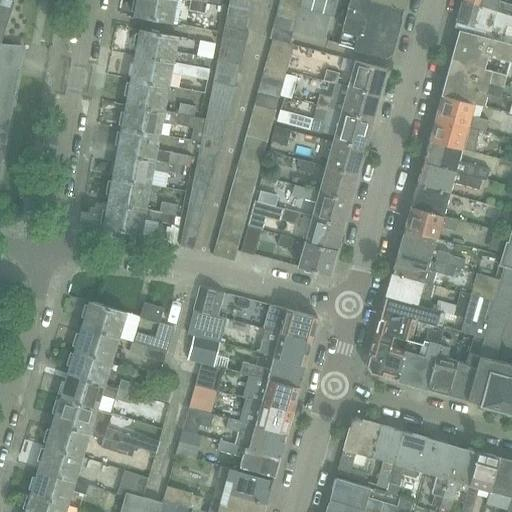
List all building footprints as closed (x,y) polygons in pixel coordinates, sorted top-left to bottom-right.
[(0,0),(0,174),(19,65),(10,63),(13,46),(0,44),(0,42),(13,0),(0,0)] [(176,0),(136,0),(134,16),(172,23),(176,0)] [(207,4),(191,0),(189,11),(205,14),(207,4)] [(301,2),(295,0),(279,0),(278,7),(298,13),(300,7),(301,2)] [(301,0),(301,2),(300,7),(311,11),(314,0),(301,0)] [(314,0),(311,11),(323,14),(326,0),(314,0)] [(326,0),(323,14),(334,17),(339,0),(326,0)] [(366,0),(350,0),(345,20),(396,33),(403,9),(366,0)] [(366,0),(403,9),(405,0),(366,0)] [(476,6),(462,0),(456,21),(462,23),(460,29),(504,42),(508,27),(511,28),(511,16),(495,12),(476,6)] [(500,0),(461,0),(462,0),(476,6),(495,12),(511,16),(511,6),(500,3),(500,0)] [(249,8),(229,3),(227,14),(247,18),(249,8)] [(298,13),(278,7),(275,16),(296,22),(298,13)] [(247,18),(227,14),(224,26),(245,30),(247,18)] [(296,22),(275,16),(273,26),(293,32),(293,31),(296,22)] [(396,33),(345,20),(339,44),(385,57),(391,53),(396,33)] [(245,30),(224,26),(222,36),(246,43),(249,32),(245,31),(245,30)] [(293,32),(273,26),(270,38),(272,38),(290,43),(293,32)] [(511,44),(504,42),(460,29),(455,45),(511,61),(511,62),(511,107),(510,113),(511,113),(511,44)] [(178,37),(139,30),(135,54),(203,67),(205,57),(175,52),(178,37)] [(246,43),(222,36),(220,47),(243,54),(246,43)] [(290,43),(272,38),(269,49),(290,55),(293,44),(290,43)] [(511,61),(455,45),(449,69),(505,84),(511,62),(511,61)] [(243,54),(220,47),(218,58),(240,65),(243,54)] [(290,55),(269,49),(266,60),(287,66),(290,55)] [(203,67),(135,54),(130,79),(169,86),(171,72),(201,78),(203,67)] [(240,65),(218,58),(216,70),(237,75),(240,65)] [(287,66),(266,60),(263,71),(284,76),(287,66)] [(355,60),(348,86),(379,95),(386,69),(355,60)] [(511,86),(505,84),(449,69),(441,95),(474,104),(474,103),(485,106),(487,101),(499,103),(501,94),(511,97),(511,86)] [(237,75),(216,70),(213,81),(234,86),(237,75)] [(340,74),(326,70),(323,80),(336,84),(337,84),(337,83),(340,74)] [(284,76),(263,71),(260,81),(282,87),(284,76)] [(169,86),(130,79),(126,103),(164,110),(169,86)] [(234,86),(213,81),(211,92),(232,97),(235,86),(234,86)] [(282,87),(260,81),(257,92),(278,98),(282,87)] [(348,86),(337,83),(337,84),(336,84),(332,99),(322,96),(310,93),(308,103),(320,106),(329,109),(329,108),(372,120),(379,95),(348,86)] [(232,97),(211,92),(209,102),(229,108),(232,97)] [(278,98),(257,92),(254,103),(276,109),(278,98)] [(474,104),(441,95),(435,118),(467,127),(477,129),(485,131),(488,121),(470,116),(474,104)] [(229,108),(209,102),(207,113),(226,119),(229,108)] [(164,110),(126,103),(121,128),(159,135),(162,123),(176,125),(176,124),(203,129),(204,124),(205,120),(194,118),(194,117),(178,113),(164,110)] [(276,109),(254,103),(251,114),(273,120),(276,109)] [(196,107),(180,104),(178,113),(194,117),(196,107)] [(329,108),(329,109),(325,123),(313,120),(310,130),(334,136),(366,145),(372,120),(329,108)] [(226,119),(207,113),(205,120),(204,124),(224,129),(226,119)] [(273,120),(251,114),(248,125),(270,131),(273,120)] [(467,127),(435,118),(429,140),(461,149),(467,127)] [(224,129),(204,124),(203,129),(202,135),(221,140),(224,129)] [(270,131),(248,125),(245,136),(267,141),(270,131)] [(159,135),(121,128),(116,154),(190,167),(192,157),(157,150),(159,135)] [(202,135),(182,234),(180,246),(193,250),(223,141),(221,140),(202,135)] [(267,141),(245,136),(242,146),(264,152),(267,141)] [(461,149),(429,140),(423,162),(455,171),(481,178),(481,179),(487,180),(490,170),(458,161),(461,149)] [(345,144),(332,141),(325,167),(357,175),(364,150),(345,144)] [(264,152),(242,146),(239,157),(261,163),(264,152)] [(190,167),(116,154),(112,178),(150,185),(153,171),(188,177),(190,167)] [(261,163),(239,157),(236,168),(258,174),(261,163)] [(312,175),(315,164),(301,160),(301,161),(298,160),(296,166),(299,167),(298,171),(312,175)] [(455,171),(423,162),(416,185),(449,194),(452,182),(478,190),(481,179),(481,178),(455,171)] [(357,175),(325,167),(319,191),(350,200),(357,175)] [(258,174),(236,168),(233,179),(255,184),(258,174)] [(150,185),(112,178),(107,203),(145,210),(150,185)] [(255,184),(233,179),(230,189),(252,195),(255,184)] [(319,191),(280,182),(278,192),(316,202),(312,216),(344,225),(350,200),(319,191)] [(449,194),(416,185),(410,207),(443,216),(449,194)] [(252,195),(230,189),(227,200),(249,206),(252,195)] [(249,206),(227,200),(224,211),(246,217),(249,206)] [(177,205),(161,202),(159,212),(175,215),(177,205)] [(145,210),(107,203),(102,227),(141,234),(144,219),(174,225),(175,215),(159,212),(145,210)] [(443,216),(410,207),(404,229),(436,238),(438,232),(455,237),(459,221),(443,216)] [(301,213),(284,209),(281,221),(298,225),(301,213)] [(246,217),(224,211),(221,222),(243,228),(246,217)] [(344,225),(312,216),(305,241),(337,249),(344,225)] [(243,228),(221,222),(219,232),(240,238),(243,228)] [(247,226),(245,232),(240,252),(254,255),(261,230),(247,226)] [(436,238),(404,229),(398,251),(436,261),(456,266),(463,268),(466,259),(451,254),(439,251),(439,250),(434,249),(436,238)] [(240,238),(219,232),(216,243),(237,249),(240,238)] [(494,232),(490,247),(503,251),(507,236),(494,232)] [(511,232),(510,241),(507,240),(501,264),(511,267),(511,232)] [(294,238),(281,235),(278,246),(291,249),(294,238)] [(337,249),(305,241),(298,267),(330,275),(337,249)] [(237,249),(216,243),(212,255),(234,261),(237,249)] [(436,261),(398,251),(392,272),(433,283),(436,272),(453,277),(453,276),(456,266),(436,261)] [(436,284),(433,283),(392,272),(386,295),(444,312),(444,313),(454,315),(457,307),(431,300),(436,284)] [(478,272),(471,294),(494,301),(501,279),(478,272)] [(223,293),(200,286),(194,310),(217,316),(223,293)] [(457,307),(454,315),(465,318),(461,331),(475,335),(484,337),(494,301),(471,294),(461,291),(457,307)] [(444,312),(386,295),(382,309),(417,319),(440,325),(444,313),(444,312)] [(126,312),(89,301),(81,326),(119,337),(126,312)] [(163,308),(144,302),(139,317),(159,323),(163,308)] [(318,318),(287,309),(270,305),(263,328),(265,329),(311,341),(318,318)] [(417,319),(382,309),(376,330),(394,336),(411,341),(412,336),(417,319)] [(217,316),(194,310),(187,334),(218,342),(224,318),(217,316)] [(119,337),(81,326),(74,349),(112,361),(119,337)] [(311,341),(265,329),(258,352),(274,356),(305,364),(311,341)] [(394,336),(376,330),(366,365),(370,372),(398,380),(407,351),(395,347),(396,344),(392,343),(394,336)] [(135,332),(132,342),(167,352),(170,342),(135,332)] [(484,337),(475,335),(467,363),(457,360),(448,394),(467,399),(467,400),(479,355),(484,337)] [(442,337),(440,343),(428,387),(437,389),(438,391),(442,392),(444,392),(447,392),(447,394),(448,394),(457,360),(447,357),(452,340),(442,337)] [(193,339),(188,360),(201,363),(213,366),(218,345),(193,339)] [(440,343),(425,339),(424,344),(420,355),(407,351),(398,380),(427,388),(427,387),(428,387),(440,343)] [(132,342),(129,352),(164,363),(167,352),(132,342)] [(112,361),(74,349),(67,374),(104,385),(112,361)] [(511,363),(479,355),(467,400),(511,412),(511,363)] [(270,370),(243,363),(241,371),(298,387),(305,364),(274,356),(270,370)] [(222,369),(201,364),(196,386),(216,391),(222,369)] [(241,371),(240,373),(248,375),(242,397),(247,398),(292,410),(298,387),(241,371)] [(104,385),(67,374),(59,398),(108,413),(110,413),(115,399),(130,404),(134,394),(118,389),(104,385)] [(141,382),(139,393),(171,403),(174,392),(158,387),(160,381),(150,378),(149,384),(141,382)] [(137,384),(121,379),(118,389),(134,394),(137,384)] [(196,386),(189,407),(199,410),(206,412),(210,413),(216,391),(196,386)] [(108,413),(59,398),(52,422),(89,433),(104,437),(119,442),(122,433),(107,428),(111,414),(110,413),(108,413)] [(292,410),(247,398),(244,410),(257,414),(254,425),(285,433),(292,410)] [(210,413),(206,412),(199,410),(189,407),(183,431),(197,434),(199,425),(210,427),(214,414),(210,413)] [(254,425),(229,418),(226,429),(239,432),(235,444),(279,457),(285,433),(254,425)] [(380,424),(356,418),(351,421),(336,474),(364,481),(366,473),(350,469),(355,452),(371,456),(380,424)] [(89,433),(52,422),(45,445),(82,457),(89,433)] [(403,431),(380,424),(371,456),(383,460),(380,472),(376,485),(387,488),(403,431)] [(435,440),(403,431),(387,488),(386,493),(396,496),(403,472),(415,476),(417,469),(426,472),(435,440)] [(135,447),(119,442),(104,437),(100,447),(132,457),(135,447)] [(435,494),(431,506),(439,508),(456,447),(447,444),(445,442),(440,441),(437,442),(436,441),(436,440),(435,440),(426,472),(436,475),(431,493),(435,494)] [(234,445),(221,442),(218,450),(243,457),(240,467),(273,476),(279,457),(235,444),(234,445)] [(82,457),(45,445),(38,469),(75,481),(82,457)] [(465,450),(456,447),(439,508),(450,511),(458,481),(469,484),(478,451),(477,451),(477,453),(475,452),(473,450),(467,448),(465,450)] [(499,457),(478,451),(469,484),(460,511),(471,511),(479,487),(490,490),(499,457)] [(511,460),(499,457),(490,490),(511,496),(511,460)] [(235,470),(220,466),(218,476),(232,480),(229,493),(266,503),(272,480),(235,470)] [(75,481),(38,469),(30,493),(68,505),(72,491),(101,500),(104,490),(88,485),(75,481)] [(125,470),(117,494),(124,496),(125,492),(142,497),(149,477),(125,470)] [(355,483),(335,477),(329,499),(377,511),(409,511),(412,502),(399,498),(397,506),(367,498),(370,487),(355,483)] [(192,493),(167,486),(163,500),(177,504),(200,510),(203,498),(192,494),(192,493)] [(124,496),(119,511),(158,511),(161,503),(142,497),(125,492),(124,496)] [(65,511),(68,505),(30,493),(24,511),(65,511)] [(263,511),(266,503),(229,493),(226,504),(211,500),(208,511),(209,511),(263,511)] [(377,511),(329,499),(325,511),(377,511)] [(174,511),(177,504),(163,500),(159,511),(174,511)]
